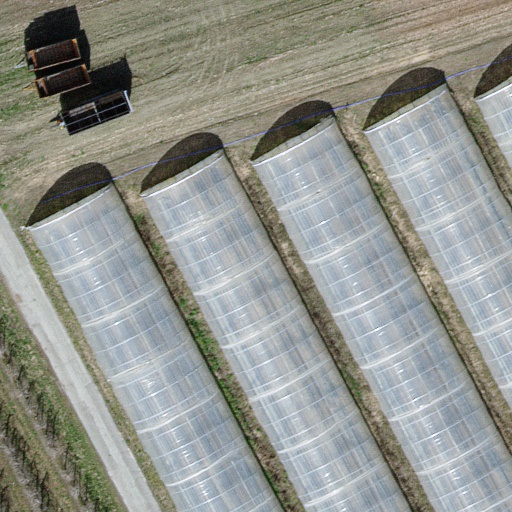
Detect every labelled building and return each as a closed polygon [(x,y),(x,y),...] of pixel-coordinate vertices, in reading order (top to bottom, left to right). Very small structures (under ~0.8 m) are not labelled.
[(511,78),(479,95),(511,158),(511,78)] [(511,214),(446,87),(366,128),(511,410),(511,214)] [(511,511),(511,461),(333,115),(253,156),(436,511),(511,511)] [(408,511),(221,149),(141,190),(307,511),(408,511)] [(283,511),(112,181),(32,222),(181,511),(283,511)]
